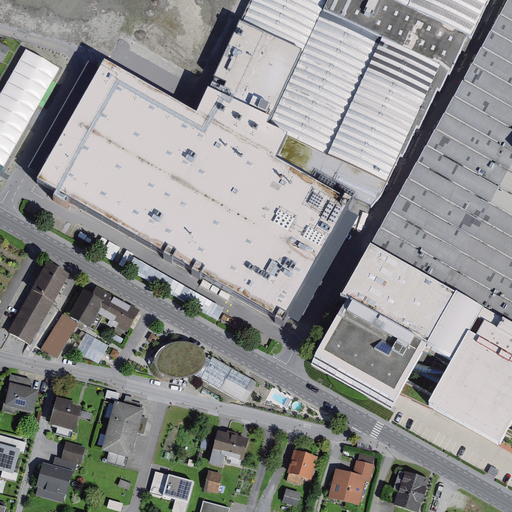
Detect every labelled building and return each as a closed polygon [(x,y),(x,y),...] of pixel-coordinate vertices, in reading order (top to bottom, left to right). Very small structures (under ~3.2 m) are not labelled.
[(2,0),(1,6),(57,27),(59,22),(67,0),(119,0),(122,1),(120,6),(168,23),(176,0),(2,0)] [(97,66),(96,69),(86,67),(29,171),(36,176),(30,184),(280,326),(284,317),(301,325),(355,218),(344,213),(351,198),(368,207),(386,192),(403,158),(404,158),(418,130),(420,131),(440,92),(441,93),(449,76),(452,77),(470,40),(472,41),(492,0),(176,0),(168,23),(151,64),(188,83),(222,15),(237,23),(210,78),(224,85),(217,100),(202,92),(194,109),(177,101),(175,105),(97,66)] [(151,64),(168,23),(120,6),(122,1),(119,0),(67,0),(59,22),(151,64)] [(511,0),(510,0),(342,302),(349,306),(316,366),(393,408),(424,352),(447,365),(424,406),(500,448),(506,436),(511,439),(511,0)] [(0,62),(6,65),(14,50),(0,41),(0,62)] [(0,165),(7,169),(56,65),(22,49),(0,95),(0,165)] [(75,274),(53,261),(12,332),(34,344),(75,274)] [(144,311),(101,286),(97,293),(110,300),(102,312),(115,320),(112,324),(120,329),(121,326),(132,333),(144,311)] [(89,289),(86,294),(74,314),(84,320),(95,326),(102,312),(110,300),(97,293),(89,289)] [(81,291),(67,315),(82,324),(84,320),(74,314),(86,294),(81,291)] [(65,314),(45,349),(62,359),(82,324),(67,315),(65,314)] [(90,333),(80,351),(102,364),(112,346),(90,333)] [(194,377),(197,376),(246,404),(259,383),(214,358),(213,360),(210,358),(209,354),(206,350),(203,346),(198,344),(193,343),(185,342),(180,343),(174,344),(170,346),(169,346),(165,349),(161,353),(159,357),(158,362),(159,366),(159,367),(162,372),(166,375),(170,378),(171,378),(177,379),(183,379),(186,379),(194,377)] [(12,385),(5,411),(19,415),(20,410),(35,414),(35,412),(38,413),(44,390),(35,387),(37,380),(15,374),(13,382),(15,382),(14,386),(12,385)] [(63,397),(55,424),(62,426),(59,434),(75,439),(77,431),(80,432),(88,407),(81,405),(77,404),(78,401),(63,397)] [(127,402),(120,401),(107,450),(113,452),(110,463),(129,468),(132,457),(136,458),(142,433),(148,435),(152,419),(147,417),(149,409),(146,408),(147,404),(128,399),(127,402)] [(223,430),(214,463),(228,467),(230,459),(234,460),(234,463),(244,466),(246,459),(249,460),(255,438),(243,435),(244,433),(232,430),(231,432),(223,430)] [(0,442),(0,468),(18,473),(24,451),(28,452),(30,442),(2,435),(0,442)] [(90,447),(70,442),(65,460),(68,460),(67,462),(62,461),(60,466),(72,469),(74,462),(85,465),(90,447)] [(362,443),(361,448),(375,451),(377,446),(362,443)] [(322,456),(299,449),(292,472),(294,473),(291,481),(305,485),(307,479),(315,481),(322,456)] [(340,468),(333,497),(364,505),(370,480),(375,481),(379,464),(360,460),(358,472),(340,468)] [(75,474),(47,466),(41,487),(51,489),(50,492),(59,494),(60,492),(68,494),(75,474)] [(486,466),(484,470),(495,475),(496,472),(486,466)] [(212,470),(207,490),(222,494),(227,474),(212,470)] [(402,491),(398,504),(423,511),(427,502),(429,503),(434,488),(431,487),(434,478),(409,470),(408,472),(403,471),(398,489),(402,491)] [(160,472),(154,492),(193,503),(199,482),(160,472)] [(124,480),(121,486),(133,491),(135,484),(124,480)] [(306,493),(290,489),(287,502),(302,506),(306,493)] [(232,511),(234,508),(208,501),(204,511),(232,511)] [(0,503),(0,511),(9,511),(11,507),(0,503)]
